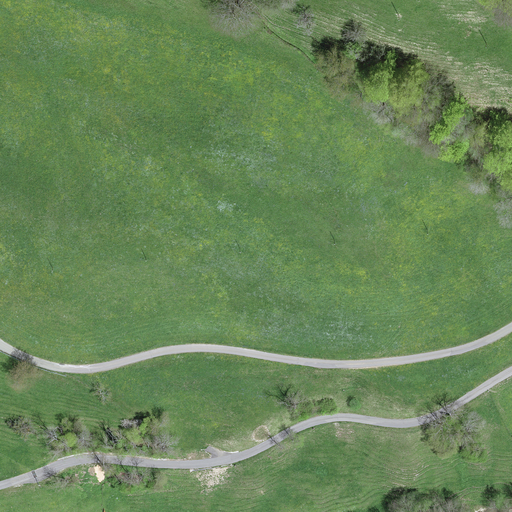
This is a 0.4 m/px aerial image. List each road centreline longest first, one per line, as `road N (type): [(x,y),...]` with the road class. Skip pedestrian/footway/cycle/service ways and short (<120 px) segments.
road 1 (unclassified): [(0,485),(94,458),(227,460),(326,418),(420,421),(511,370)]
road 2 (unclassified): [(511,326),(447,352),(350,364),(203,347),(81,369),(38,362),(0,343)]
